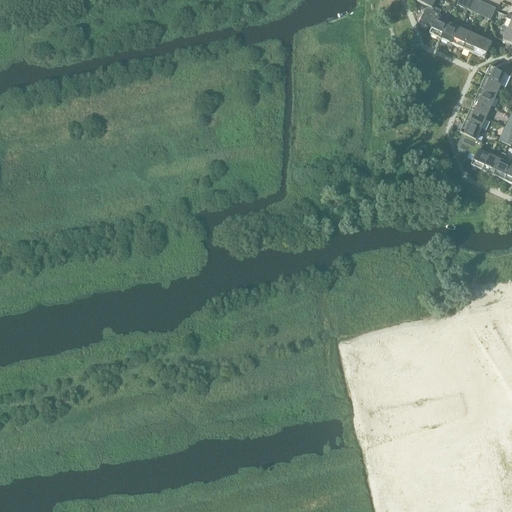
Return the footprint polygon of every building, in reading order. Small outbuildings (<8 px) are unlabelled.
[(417,0),(416,2),(426,7),(427,7),(434,10),(433,12),(440,15),(442,11),(433,8),(436,0),(417,0)] [(465,0),(462,8),(467,10),(472,0),(465,0)] [(476,0),(472,0),(467,10),(473,13),(478,1),(476,0)] [(475,14),(480,16),(485,4),(480,2),(475,14)] [(480,16),(485,18),(491,6),(485,4),(480,16)] [(491,6),(485,18),(490,21),(496,9),(491,6)] [(419,23),(433,30),(438,19),(440,15),(433,12),(434,10),(427,7),(426,7),(419,23)] [(430,35),(442,40),(449,24),(438,19),(433,30),(430,35)] [(442,40),(453,45),(460,29),(449,24),(442,40)] [(511,32),(508,31),(509,29),(503,26),(501,30),(508,32),(503,42),(511,46),(511,32)] [(453,45),(464,50),(471,34),(460,29),(453,45)] [(464,50),(474,55),(482,39),(471,34),(464,50)] [(482,39),(474,55),(485,60),(493,44),(482,39)] [(490,68),(485,79),(501,86),(506,75),(490,68)] [(485,79),(480,90),(496,97),(501,86),(485,79)] [(480,90),(475,101),(491,108),(496,97),(480,90)] [(475,101),(470,112),(486,119),(491,108),(475,101)] [(470,112),(465,123),(481,130),(486,119),(470,112)] [(465,136),(476,142),(476,141),(481,130),(465,123),(460,134),(465,136)] [(511,128),(506,126),(503,131),(511,134),(511,128)] [(511,134),(503,131),(501,136),(511,140),(511,134)] [(459,149),(476,157),(478,151),(479,151),(482,144),(476,141),(476,142),(465,136),(459,149)] [(511,143),(511,140),(501,136),(499,141),(511,147),(511,143)] [(472,167),(483,172),(490,156),(492,157),(495,150),(491,149),(488,155),(479,151),(478,151),(476,157),(472,167)] [(483,172),(494,177),(501,161),(503,162),(506,156),(502,154),(499,160),(492,157),(490,156),(483,172)] [(500,180),(505,182),(511,166),(511,160),(510,165),(503,162),(501,161),(494,177),(495,177),(494,179),(499,182),(500,180)]
